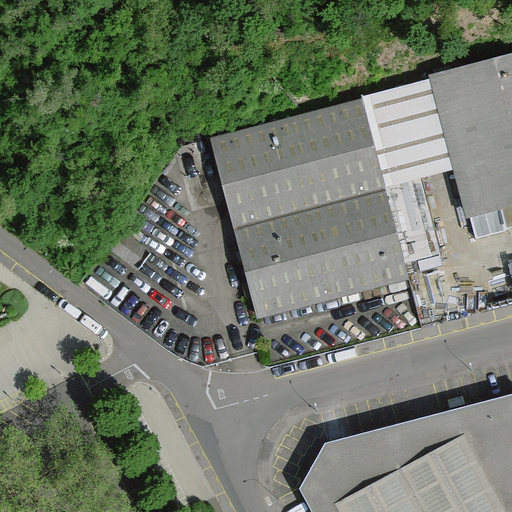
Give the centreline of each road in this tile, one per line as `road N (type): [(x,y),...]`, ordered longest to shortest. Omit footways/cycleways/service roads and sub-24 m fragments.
road 1 (residential): [(511,333),(208,410)]
road 2 (residential): [(0,235),(184,381),(208,410)]
